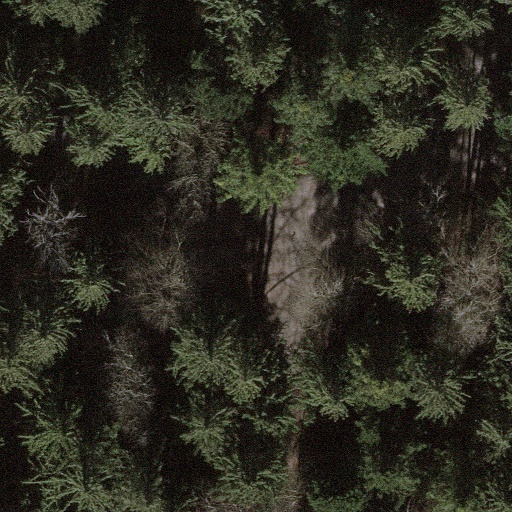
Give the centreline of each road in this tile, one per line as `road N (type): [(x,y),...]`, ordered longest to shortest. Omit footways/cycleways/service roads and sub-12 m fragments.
road 1 (track): [(0,430),(51,352),(153,282),(289,220)]
road 2 (track): [(0,98),(289,220)]
road 3 (track): [(289,220),(271,511)]
road 4 (track): [(511,23),(369,187)]
road 5 (track): [(369,187),(511,150)]
